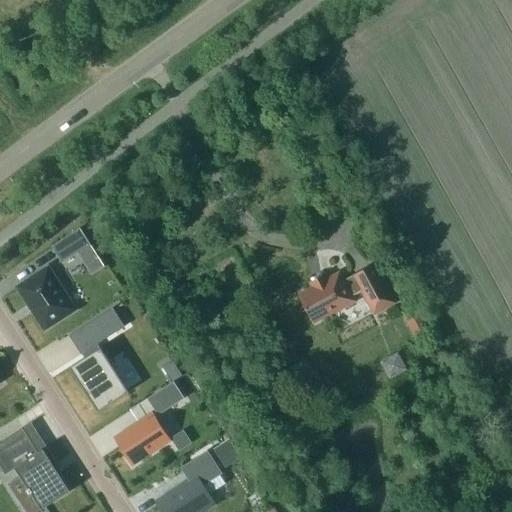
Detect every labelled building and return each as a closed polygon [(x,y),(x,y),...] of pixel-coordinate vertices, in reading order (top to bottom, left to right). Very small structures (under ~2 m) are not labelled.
[(312,201),(306,207),(314,214),(320,208),(312,201)] [(80,229),(53,246),(63,262),(90,244),(80,229)] [(313,288),(300,295),(315,322),(342,307),(343,308),(356,301),(353,296),(363,291),(375,313),(394,302),(374,265),(354,276),(355,278),(344,284),(339,274),(328,280),(325,276),(311,284),(313,288)] [(29,303),(30,304),(35,310),(34,311),(35,312),(36,312),(45,327),(74,309),(48,269),(19,287),(29,302),(29,303)] [(113,307),(69,335),(81,354),(82,354),(84,357),(70,367),(99,411),(130,392),(101,347),(100,347),(98,344),(125,326),(113,307)] [(404,318),(415,337),(430,328),(420,310),(404,318)] [(382,360),(391,377),(409,368),(399,351),(382,360)] [(147,398),(158,415),(185,398),(174,381),(147,398)] [(132,464),(169,440),(153,414),(116,438),(132,464)] [(23,428),(0,442),(0,465),(6,475),(16,468),(21,476),(29,488),(27,489),(29,492),(21,498),(29,511),(37,511),(71,490),(59,472),(63,470),(62,469),(59,471),(44,448),(38,452),(23,428)] [(173,436),(181,449),(193,442),(185,429),(173,436)] [(226,466),(242,456),(230,437),(214,446),(226,466)] [(401,444),(399,449),(401,455),(406,457),(411,455),(413,450),(411,445),(406,442),(401,444)] [(189,481),(157,502),(163,511),(200,511),(215,503),(204,485),(223,473),(208,450),(187,463),(196,477),(189,481)]
